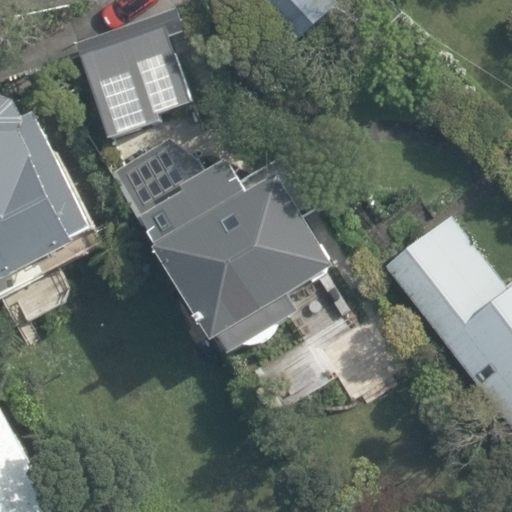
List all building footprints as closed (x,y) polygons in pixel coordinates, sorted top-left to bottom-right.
[(329,0),(256,0),(290,37),(329,0)] [(199,97),(178,11),(77,41),(114,130),(199,97)] [(0,287),(97,243),(23,81),(0,91),(0,287)] [(345,273),(246,131),(138,205),(237,348),(345,273)] [(511,271),(499,281),(446,215),(380,267),(511,429),(511,271)] [(0,511),(70,511),(12,400),(0,405),(0,511)]
